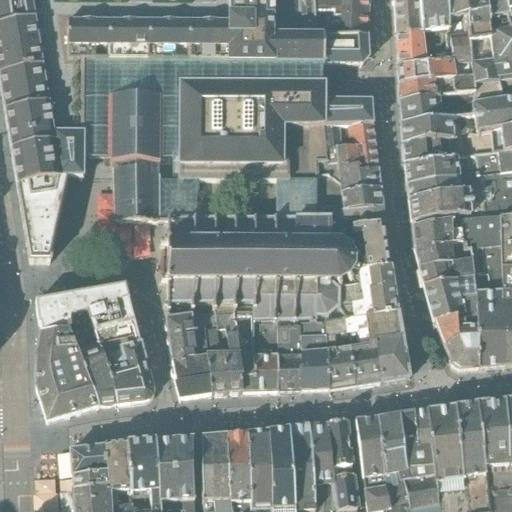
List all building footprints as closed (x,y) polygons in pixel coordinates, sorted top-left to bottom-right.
[(0,0),(0,89),(29,266),(50,267),(59,225),(67,191),(68,184),(68,165),(68,142),(69,54),(239,55),(239,69),(361,70),(368,63),(366,41),(367,41),(367,38),(315,39),(314,18),(313,1),(312,0),(0,0)] [(315,39),(367,38),(367,34),(368,0),(327,0),(313,1),(314,18),(315,39)] [(421,36),(419,16),(417,0),(392,0),(393,1),(394,20),(395,41),(421,36)] [(424,67),(450,64),(443,0),(417,0),(419,16),(421,36),(424,67)] [(452,83),(473,80),(462,0),(443,0),(450,64),(452,83)] [(511,54),(510,42),(508,34),(504,34),(504,30),(488,33),(482,0),(462,0),(473,80),(474,89),(511,83),(511,54)] [(508,34),(505,12),(502,0),(482,0),(488,33),(504,30),(504,34),(508,34)] [(510,42),(511,41),(511,0),(502,0),(505,12),(508,34),(510,42)] [(475,98),(474,89),(473,80),(452,83),(450,64),(424,67),(421,36),(395,41),(397,71),(398,89),(437,82),(438,90),(453,88),(454,100),(475,98)] [(399,106),(454,100),(453,88),(438,90),(437,82),(398,89),(399,106)] [(500,134),(511,132),(511,83),(474,89),(475,98),(477,119),(479,137),(452,142),(455,163),(458,163),(493,158),(491,136),(500,134)] [(400,128),(477,119),(475,98),(454,100),(399,106),(400,128)] [(315,166),(327,165),(323,131),(372,128),(370,106),(323,106),(323,105),(199,104),(199,185),(314,186),(315,179),(315,166)] [(159,169),(159,167),(159,121),(159,119),(110,119),(110,120),(109,169),(159,169)] [(402,149),(452,142),(479,137),(477,119),(400,128),(402,149)] [(359,174),(377,173),(375,150),(373,129),(372,129),(372,128),(323,131),(327,165),(328,165),(343,165),(343,170),(359,168),(359,174)] [(511,155),(511,132),(500,134),(491,136),(493,158),(497,158),(503,156),(511,155)] [(404,169),(455,163),(452,142),(402,149),(404,169)] [(483,222),(497,222),(511,218),(511,155),(503,156),(497,158),(493,158),(458,163),(455,163),(404,169),(406,189),(460,181),(467,180),(477,178),(478,181),(482,217),(483,222)] [(343,195),(380,193),(377,173),(359,174),(359,168),(343,170),(343,165),(328,165),(327,165),(315,166),(315,179),(329,178),(343,185),(343,195)] [(158,227),(158,223),(158,185),(158,181),(154,181),(154,184),(116,183),(116,175),(112,175),(113,190),(114,227),(158,227)] [(335,215),(382,211),(380,193),(343,195),(343,185),(329,178),(315,179),(314,186),(314,209),(334,210),(335,215)] [(408,205),(410,228),(471,219),(482,217),(478,181),(477,178),(467,180),(468,194),(408,205)] [(408,205),(468,194),(467,180),(460,181),(406,189),(408,205)] [(344,230),(383,230),(382,211),(335,215),(334,210),(314,209),(314,222),(328,222),(329,225),(344,225),(344,230)] [(511,218),(497,222),(500,271),(511,271),(511,218)] [(478,375),(504,372),(511,372),(511,371),(511,370),(511,271),(500,271),(497,222),(483,222),(460,225),(461,235),(460,235),(462,248),(463,256),(469,255),(470,266),(476,320),(478,375)] [(166,288),(166,306),(163,306),(163,311),(166,311),(166,315),(167,315),(167,319),(170,319),(190,318),(193,318),(202,318),(212,318),(214,318),(216,318),(233,317),(235,317),(252,317),(252,326),(275,326),(279,326),(294,325),(298,325),(299,325),(320,325),(320,318),(328,318),(336,306),(336,294),(327,285),(335,284),(336,292),(339,292),(338,290),(338,284),(340,284),(345,283),(350,289),(353,287),(348,281),(352,277),(359,282),(361,279),(354,274),(356,270),(364,272),(364,268),(357,267),(357,263),(365,263),(365,260),(356,260),(355,256),(362,252),(361,250),(353,253),(351,251),(358,246),(357,244),(349,249),(347,247),(351,240),(349,239),(345,246),(340,245),(340,236),(336,235),(336,245),(322,245),(322,236),(319,236),(314,236),(314,223),(280,223),(277,223),(258,223),(256,223),(239,223),(236,223),(220,223),(217,223),(199,223),(197,223),(170,223),(167,223),(164,223),(158,223),(158,227),(164,227),(167,227),(167,246),(159,246),(159,250),(167,250),(166,267),(166,268),(166,283),(159,283),(159,288),(166,288)] [(451,251),(462,248),(460,235),(451,237),(450,225),(410,231),(414,254),(449,249),(451,251)] [(364,272),(389,271),(383,230),(344,230),(344,240),(340,245),(345,246),(349,239),(351,240),(347,247),(349,249),(357,244),(358,246),(351,251),(353,253),(361,250),(362,252),(355,256),(356,260),(365,260),(365,263),(357,263),(357,267),(364,268),(364,272)] [(451,268),(470,266),(469,255),(463,256),(462,248),(451,251),(449,249),(414,254),(418,272),(451,268)] [(456,323),(476,320),(470,266),(451,268),(454,285),(423,290),(425,297),(426,297),(433,323),(434,326),(456,323)] [(422,285),(423,290),(454,285),(451,268),(418,272),(422,285)] [(367,320),(397,317),(396,314),(395,314),(393,301),(394,301),(389,271),(364,272),(356,270),(354,274),(361,279),(359,282),(352,277),(348,281),(353,287),(350,289),(345,283),(340,284),(340,290),(338,290),(339,292),(339,294),(336,294),(336,306),(342,323),(345,323),(367,320)] [(108,383),(117,410),(118,410),(117,409),(144,406),(144,404),(150,397),(151,396),(148,385),(149,385),(148,381),(147,381),(147,379),(144,369),(145,369),(127,302),(124,291),(37,307),(40,333),(40,337),(40,339),(72,337),(71,321),(87,317),(97,346),(108,383)] [(47,427),(99,412),(89,386),(77,352),(97,346),(87,317),(71,321),(72,337),(40,339),(37,356),(34,374),(35,391),(35,393),(45,423),(47,427)] [(242,398),(233,317),(216,318),(214,318),(218,350),(206,352),(206,353),(204,354),(206,360),(209,384),(211,401),(226,400),(242,398)] [(252,326),(252,317),(235,317),(233,317),(242,398),(254,398),(277,397),(275,326),(252,326)] [(367,320),(374,388),(397,384),(397,380),(402,373),(406,372),(397,317),(367,320)] [(165,319),(170,358),(171,365),(206,360),(204,354),(206,353),(206,352),(202,318),(193,318),(190,318),(170,319),(167,319),(165,319)] [(345,323),(342,323),(320,325),(326,369),(328,395),(354,391),(374,388),(367,320),(345,323)] [(459,376),(478,375),(476,320),(456,323),(459,344),(443,353),(447,364),(451,372),(459,376)] [(456,323),(434,326),(433,326),(433,327),(443,353),(459,344),(456,323)] [(300,396),(299,370),(298,325),(294,325),(279,326),(275,326),(277,397),(300,396)] [(326,395),(328,395),(326,369),(320,325),(299,325),(298,325),(299,370),(300,396),(302,396),(302,395),(326,394),(326,395)] [(117,410),(108,383),(97,346),(77,352),(89,386),(99,412),(117,410)] [(211,401),(209,384),(206,360),(171,365),(175,390),(176,390),(177,392),(179,402),(178,402),(179,406),(181,405),(181,404),(208,400),(208,401),(211,401)] [(511,511),(511,404),(504,406),(508,473),(484,474),(487,511),(511,511)] [(477,408),(484,474),(508,473),(504,406),(477,408)] [(466,511),(487,511),(484,474),(477,408),(456,411),(466,511)] [(466,511),(456,411),(454,412),(429,416),(429,415),(427,415),(435,481),(438,511),(466,511)] [(420,483),(435,481),(427,415),(426,415),(426,416),(414,417),(420,483)] [(438,511),(435,481),(420,483),(414,417),(401,419),(399,419),(399,420),(379,423),(378,423),(387,492),(384,492),(388,511),(438,511)] [(366,511),(388,511),(384,492),(387,492),(378,423),(355,426),(366,511)] [(335,511),(356,511),(355,506),(356,506),(355,503),(354,499),(355,499),(354,496),(353,491),(354,491),(353,488),(352,483),(353,483),(352,480),(351,472),(351,469),(350,469),(349,461),(350,461),(349,458),(348,450),(348,446),(347,447),(346,439),(347,438),(346,435),(345,430),(346,430),(345,427),(327,429),(335,511)] [(335,511),(327,429),(326,429),(308,431),(313,511),(335,511)] [(313,511),(308,431),(289,433),(293,511),(313,511)] [(293,511),(289,433),(269,436),(271,511),(293,511)] [(271,511),(269,436),(247,438),(250,511),(271,511)] [(225,440),(230,511),(250,511),(247,438),(225,440)] [(230,511),(225,440),(201,442),(201,480),(202,506),(202,511),(230,511)] [(193,511),(192,483),(192,443),(173,445),(156,446),(159,511),(193,511)] [(131,511),(159,511),(156,446),(126,449),(131,511)] [(110,511),(131,511),(126,449),(105,451),(108,480),(109,494),(110,511)] [(71,484),(108,480),(105,451),(69,456),(71,484)] [(72,497),(109,494),(108,480),(71,484),(72,496),(72,497)] [(110,511),(109,494),(72,497),(72,496),(64,496),(65,511),(110,511)]
